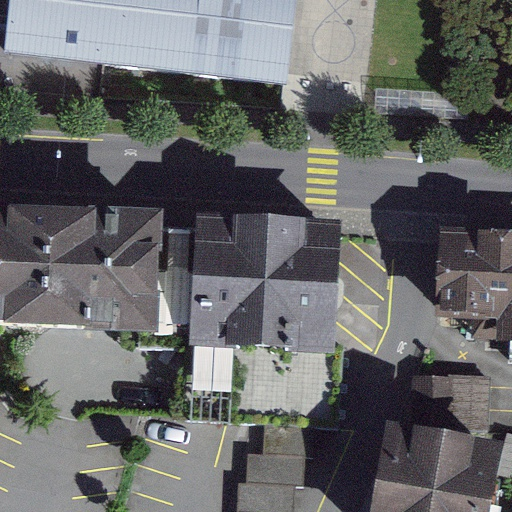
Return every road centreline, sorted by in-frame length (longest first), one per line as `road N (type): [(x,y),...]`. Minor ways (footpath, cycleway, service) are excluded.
road 1 (secondary): [(421,181),(0,160)]
road 2 (residential): [(421,181),(333,511)]
